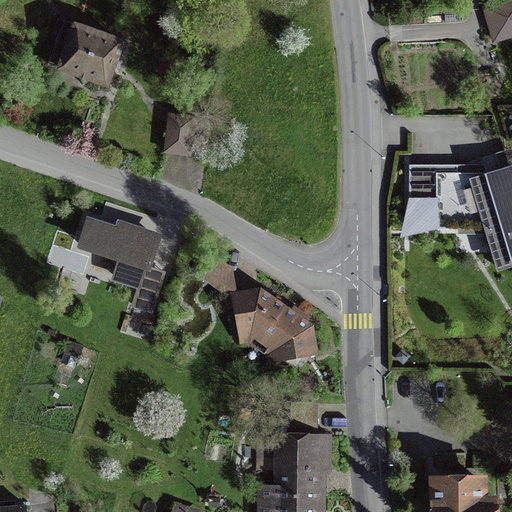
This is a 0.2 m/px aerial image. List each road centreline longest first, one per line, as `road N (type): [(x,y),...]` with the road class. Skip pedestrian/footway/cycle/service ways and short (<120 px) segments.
road 1 (residential): [(0,138),(192,205),(314,269),(356,273)]
road 2 (residential): [(356,273),(357,113),(345,0)]
road 3 (residential): [(369,511),(356,273)]
